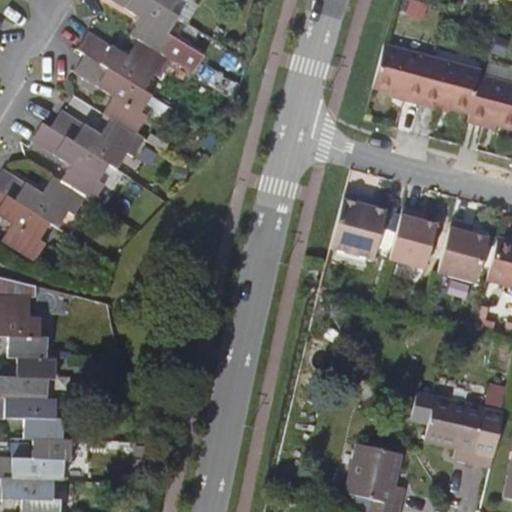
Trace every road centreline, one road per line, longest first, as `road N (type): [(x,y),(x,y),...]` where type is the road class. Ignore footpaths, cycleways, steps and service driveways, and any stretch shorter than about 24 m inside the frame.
road 1 (tertiary): [(292,133),(203,511)]
road 2 (residential): [(511,194),(292,133)]
road 3 (tertiary): [(327,0),(292,133)]
road 4 (residential): [(67,0),(0,110)]
